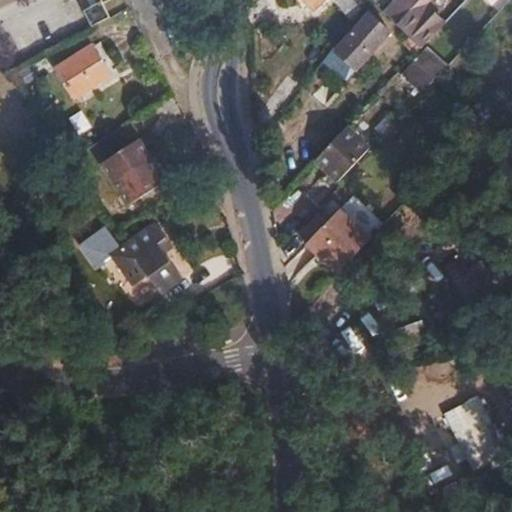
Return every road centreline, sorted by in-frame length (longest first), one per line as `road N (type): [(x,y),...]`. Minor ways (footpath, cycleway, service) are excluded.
road 1 (tertiary): [(279,349),(245,177),(217,90),(226,0)]
road 2 (residential): [(0,373),(117,379),(279,349)]
road 3 (tertiary): [(288,494),(279,349)]
